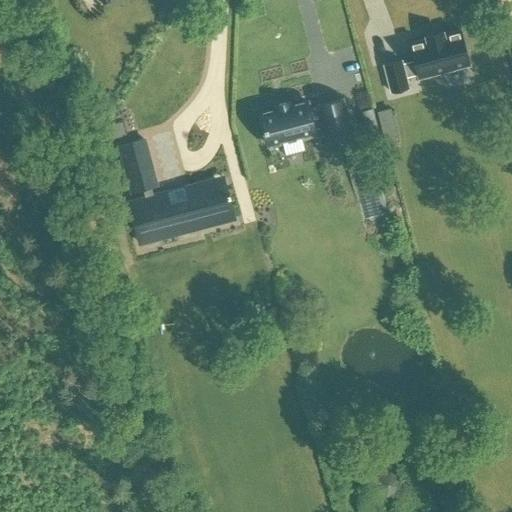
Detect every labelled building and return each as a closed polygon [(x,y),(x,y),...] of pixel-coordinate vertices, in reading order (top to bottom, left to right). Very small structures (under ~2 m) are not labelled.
[(410,40),(386,50),(393,69),(449,47),(467,40),(452,3),(432,10),(429,5),(412,12),(414,18),(408,19),(403,22),(410,40)] [(275,110),(262,114),(259,114),(267,144),(313,132),(315,137),(326,134),(330,149),(353,143),(341,99),(318,105),(319,107),(309,109),(307,102),(291,106),(290,102),(274,106),(275,110)] [(394,120),(391,106),(377,109),(380,123),(394,120)] [(372,108),(360,112),(364,127),(376,123),(372,108)] [(159,183),(139,189),(143,204),(149,203),(151,210),(134,215),(142,241),(227,218),(219,191),(159,207),(157,200),(164,198),(159,183)]
